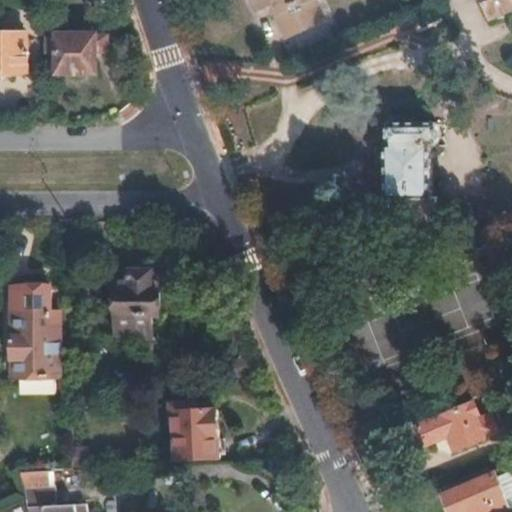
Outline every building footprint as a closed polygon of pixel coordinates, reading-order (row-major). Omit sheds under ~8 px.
[(331,31),(318,0),(254,0),(261,15),(274,9),(274,10),(280,7),(286,20),(280,23),(290,47),(331,31)] [(511,0),(483,0),(494,24),(511,16),(511,0)] [(286,20),(280,7),(274,10),(280,23),(286,20)] [(27,35),(0,34),(0,72),(28,73),(27,35)] [(97,37),(50,36),(50,52),(59,53),(58,72),(95,73),(96,53),(97,37)] [(106,53),(106,37),(97,37),(96,53),(106,53)] [(435,194),(437,144),(443,144),(443,123),(393,122),(393,144),(390,144),(389,194),(393,194),(393,227),(443,228),(444,194),(435,194)] [(159,314),(160,289),(154,289),(154,271),(125,271),(125,280),(118,279),(118,334),(154,335),(154,314),(159,314)] [(64,375),(64,323),(54,322),(54,312),(16,312),(16,374),(64,375)] [(265,371),(259,356),(231,362),(233,378),(265,371)] [(507,386),(511,383),(511,363),(500,369),(507,386)] [(179,425),(180,461),(220,459),(220,456),(226,456),(226,438),(219,439),(218,411),(200,411),(200,405),(174,406),(175,426),(179,425)] [(500,433),(495,419),(482,425),(479,419),(484,417),(479,405),(423,428),(431,446),(451,438),(458,454),(499,437),(500,433)] [(24,485),(57,485),(57,473),(24,473),(24,485)] [(511,511),(496,475),(446,497),(452,511),(511,511)] [(85,511),(85,509),(70,511),(50,511),(46,489),(22,495),(23,500),(25,511),(85,511)] [(25,511),(23,500),(0,511),(25,511)]
